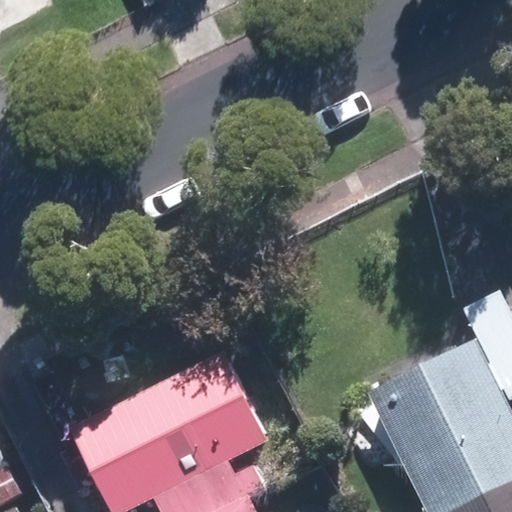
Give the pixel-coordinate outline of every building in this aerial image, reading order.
[(511,303),(506,291),(471,309),(511,388),(511,303)] [(511,511),(511,392),(484,337),(378,390),(438,511),(511,511)] [(170,511),(216,511),(258,491),(241,458),(272,441),(229,357),(81,432),(122,511),(135,511),(164,498),(170,511)] [(13,467),(0,473),(0,506),(27,494),(13,467)] [(269,511),(261,494),(223,511),(269,511)] [(42,511),(37,502),(15,511),(42,511)]
